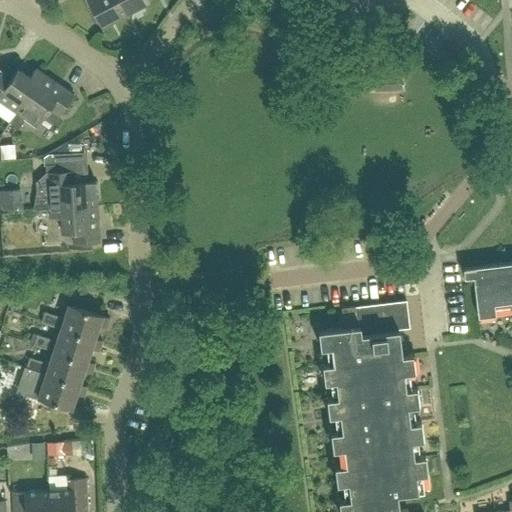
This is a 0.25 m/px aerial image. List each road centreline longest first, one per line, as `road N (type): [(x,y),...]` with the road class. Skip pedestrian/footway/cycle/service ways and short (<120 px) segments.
road 1 (residential): [(116,511),(121,395),(142,337),(135,123),(126,83)]
road 2 (residential): [(268,280),(377,269),(432,234),(493,153),(499,96)]
road 3 (residential): [(126,83),(4,0)]
road 4 (residential): [(499,96),(479,51),(408,0)]
